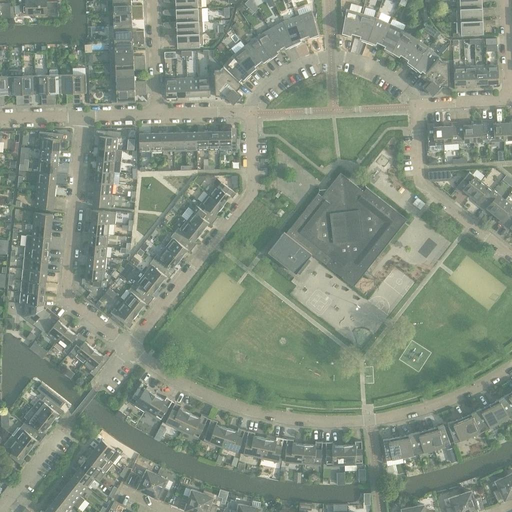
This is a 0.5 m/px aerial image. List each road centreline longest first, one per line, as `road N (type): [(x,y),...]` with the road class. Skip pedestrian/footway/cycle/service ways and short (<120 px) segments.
road 1 (residential): [(511,365),(415,411),(303,420),(203,394),(129,348)]
road 2 (residential): [(129,348),(252,191),(250,112)]
road 3 (residential): [(129,348),(65,295),(83,116)]
road 4 (residential): [(250,112),(273,81),(331,56),(394,77),(415,105)]
road 5 (residential): [(511,258),(420,184),(415,105)]
